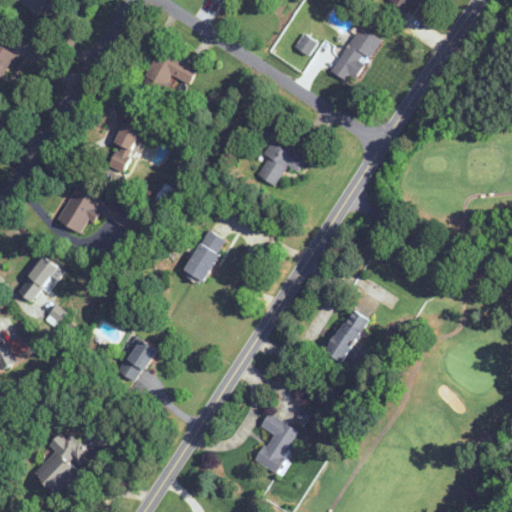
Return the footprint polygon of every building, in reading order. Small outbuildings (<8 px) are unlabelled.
[(17,0),(39,13),(46,0),(59,0),(64,2),(65,0),(17,0)] [(418,1),(422,4),(424,0),(390,0),(411,12),(418,1)] [(382,39),(361,25),(343,53),(324,41),(313,59),(346,80),(349,74),(357,79),(382,39)] [(0,80),(17,54),(0,43),(0,80)] [(199,69),(160,49),(145,80),(165,90),(172,75),(191,85),(199,69)] [(116,143),(119,144),(110,166),(125,172),(137,142),(146,146),(151,135),(124,123),(116,143)] [(300,172),(307,159),(274,139),(265,154),(270,157),(258,175),(276,186),(289,165),(300,172)] [(114,198),(112,203),(78,185),(59,221),(83,233),(90,219),(96,223),(101,213),(135,232),(145,214),(114,198)] [(201,284),(228,241),(210,229),(183,272),(201,284)] [(35,303),(61,268),(45,256),(19,291),(35,303)] [(0,288),(0,316),(9,316),(9,289),(0,288)] [(325,351),(341,362),(370,321),(354,310),(325,351)] [(135,382),(159,351),(143,338),(119,370),(135,382)] [(17,362),(9,344),(0,347),(0,365),(1,365),(3,368),(17,362)] [(301,433),(270,413),(261,426),(274,434),(257,460),(275,472),(301,433)] [(57,451),(36,473),(59,494),(80,471),(78,468),(91,454),(65,430),(51,445),(57,451)]
